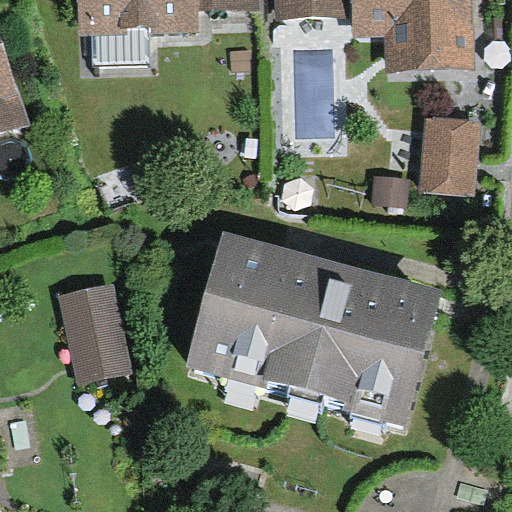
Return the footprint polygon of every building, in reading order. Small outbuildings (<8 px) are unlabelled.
[(80,0),(80,43),(205,43),(205,23),(265,22),(264,0),(80,0)] [(344,0),(279,0),(281,26),(346,26),(344,0)] [(389,45),(391,82),(478,76),(478,0),(352,0),(354,46),(389,45)] [(0,28),(0,144),(35,134),(0,28)] [(431,125),(426,198),(479,202),(484,129),(431,125)] [(397,208),(401,184),(373,180),(370,204),(397,208)] [(226,246),(189,380),(412,438),(446,307),(226,246)] [(122,296),(68,307),(85,395),(140,384),(122,296)]
